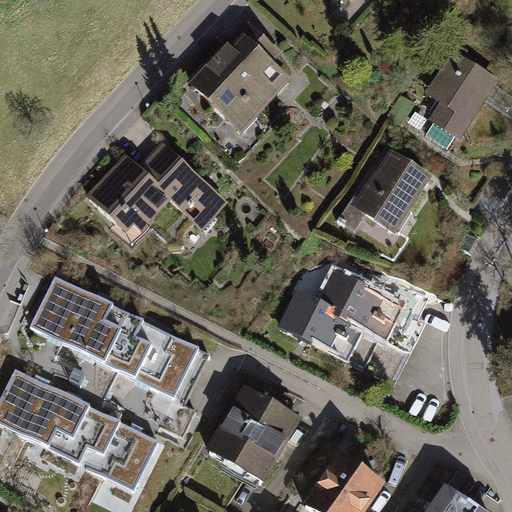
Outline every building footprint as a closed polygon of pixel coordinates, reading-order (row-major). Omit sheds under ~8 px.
[(291,62),(251,25),(192,87),(248,140),(300,86),(283,70),(291,62)] [(468,147),(507,88),(458,55),(428,101),(442,110),(433,123),(468,147)] [(143,175),(177,207),(207,236),(233,210),(169,148),(143,175)] [(440,184),(394,155),(359,210),(404,239),(440,184)] [(177,207),(143,175),(129,161),(88,203),(136,249),(177,207)] [(322,309),(364,330),(390,343),(407,310),(339,276),(322,309)] [(138,318),(69,282),(42,331),(112,368),(138,318)] [(364,330),(322,309),(297,296),(280,329),(346,363),(364,330)] [(173,337),(138,318),(112,368),(147,386),(173,337)] [(208,355),(173,337),(147,386),(182,405),(208,355)] [(92,406),(22,369),(0,410),(0,421),(65,456),(92,406)] [(305,428),(246,393),(207,458),(266,493),(305,428)] [(127,424),(92,406),(65,456),(100,474),(127,424)] [(162,443),(127,424),(100,474),(135,492),(162,443)] [(379,511),(392,494),(342,461),(308,511),(379,511)] [(473,511),(446,492),(431,511),(473,511)]
